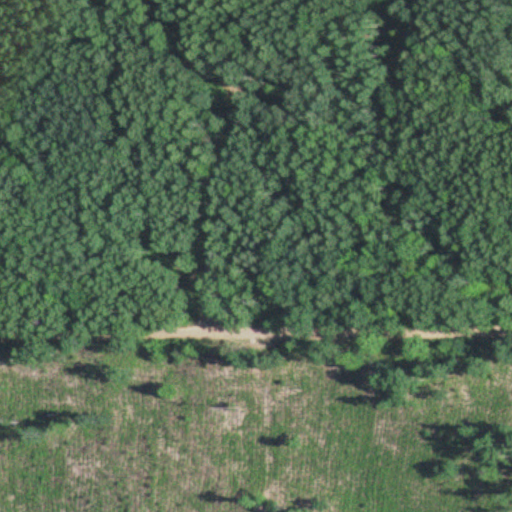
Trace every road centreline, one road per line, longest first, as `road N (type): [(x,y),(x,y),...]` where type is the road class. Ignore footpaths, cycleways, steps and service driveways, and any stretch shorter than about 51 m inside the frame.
road 1 (track): [(0,335),(511,332)]
road 2 (track): [(217,334),(249,102),(170,0)]
